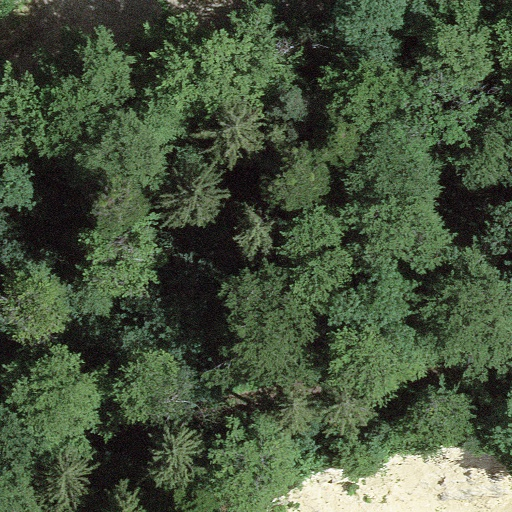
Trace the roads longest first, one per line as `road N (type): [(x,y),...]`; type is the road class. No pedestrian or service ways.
road 1 (track): [(0,477),(128,420),(511,344)]
road 2 (track): [(272,0),(150,23),(0,78)]
